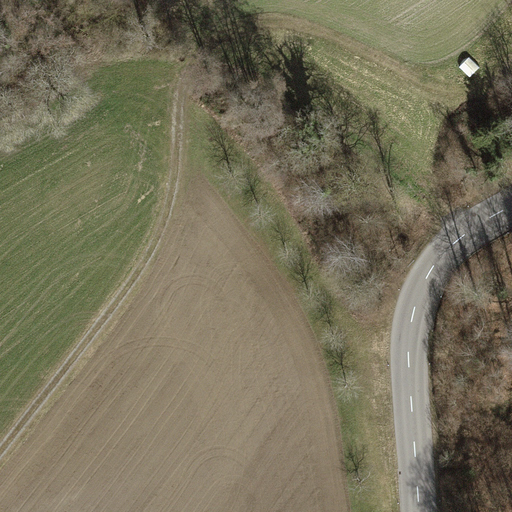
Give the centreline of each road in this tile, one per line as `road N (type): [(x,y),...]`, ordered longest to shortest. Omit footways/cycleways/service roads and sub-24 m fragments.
road 1 (track): [(0,456),(151,250),(171,197),(179,91),(207,46),(239,27),(282,22),(338,39),(428,88),(471,87)]
road 2 (tertiary): [(511,210),(439,260),(411,326),(420,511)]
